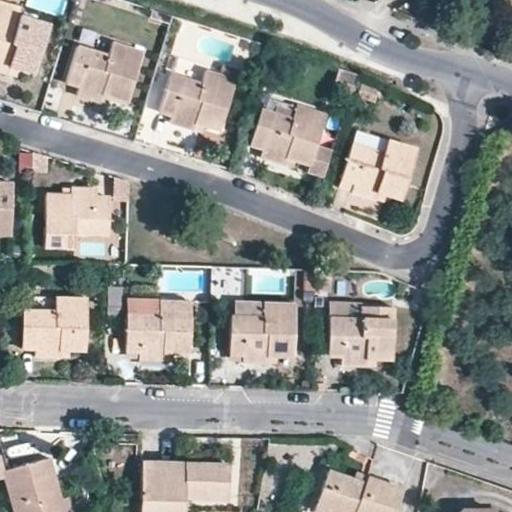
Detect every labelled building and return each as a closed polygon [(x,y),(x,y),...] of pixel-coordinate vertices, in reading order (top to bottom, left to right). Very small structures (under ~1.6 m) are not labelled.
[(0,72),(6,74),(8,67),(33,76),(48,23),(18,14),(20,8),(0,1),(0,72)] [(78,85),(75,94),(100,102),(103,94),(126,101),(142,48),(112,38),(107,52),(77,43),(66,81),(78,85)] [(223,64),(220,73),(204,68),(200,82),(170,72),(158,111),(171,115),(168,122),(193,130),(195,123),(219,131),(235,78),(238,69),(223,64)] [(63,90),(75,94),(78,85),(66,81),(63,90)] [(373,102),(378,87),(360,82),(355,96),(373,102)] [(327,114),(295,103),(291,117),(260,107),(248,146),(261,149),(259,157),(284,165),(286,158),(308,165),(306,172),(324,178),(333,150),(317,144),(327,114)] [(353,182),(350,191),(375,199),(377,192),(400,200),(416,147),(386,138),(382,151),(351,142),(340,178),(353,182)] [(31,151),(31,171),(47,172),(47,156),(31,151)] [(126,179),(112,176),(112,200),(125,200),(126,179)] [(337,187),(350,191),(353,182),(340,178),(337,187)] [(0,234),(9,235),(10,180),(0,179),(0,234)] [(95,195),(96,187),(70,187),(70,195),(45,194),(43,247),(75,247),(76,235),(107,235),(108,196),(95,195)] [(226,274),(212,275),(212,289),(226,288),(226,274)] [(331,291),(330,276),(317,277),(317,291),(331,291)] [(85,352),(85,297),(54,295),(53,308),(21,308),(20,350),(34,350),(34,357),(60,358),(61,351),(85,352)] [(189,355),(190,301),(125,300),(124,353),(138,353),(138,359),(163,361),(164,355),(189,355)] [(241,355),(240,363),(267,364),(267,356),(292,357),(293,303),(231,301),(228,355),(241,355)] [(118,318),(119,303),(109,302),(109,318),(118,318)] [(359,305),(359,302),(329,302),(327,358),(341,358),(340,366),(367,367),(367,360),(392,360),(393,306),(359,305)] [(58,511),(55,498),(59,498),(47,457),(2,470),(1,471),(6,488),(13,511),(58,511)] [(141,458),(140,467),(175,468),(176,462),(176,459),(141,458)] [(182,511),(183,498),(192,499),(230,500),(231,463),(176,462),(175,468),(140,467),(139,511),(182,511)] [(363,483),(352,479),(327,470),(313,509),(320,511),(394,511),(402,488),(366,475),(363,483)] [(354,471),(352,479),(363,483),(366,475),(354,471)] [(71,511),(67,495),(59,498),(55,498),(58,511),(71,511)] [(191,511),(192,499),(183,498),(182,511),(191,511)]
